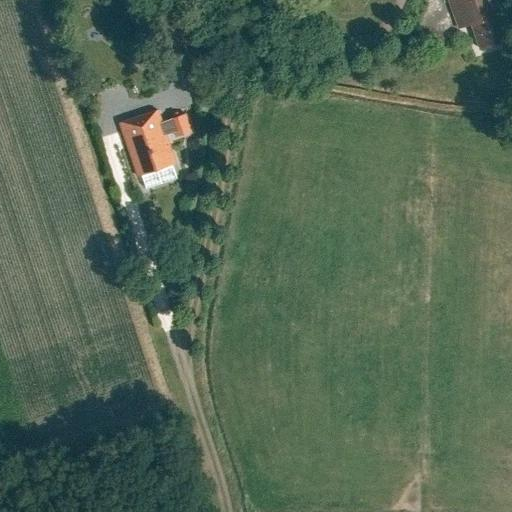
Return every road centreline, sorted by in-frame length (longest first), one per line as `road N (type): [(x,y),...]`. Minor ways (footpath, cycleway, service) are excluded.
road 1 (unclassified): [(389,81),(238,71),(182,371),(165,320)]
road 2 (track): [(225,511),(182,371)]
